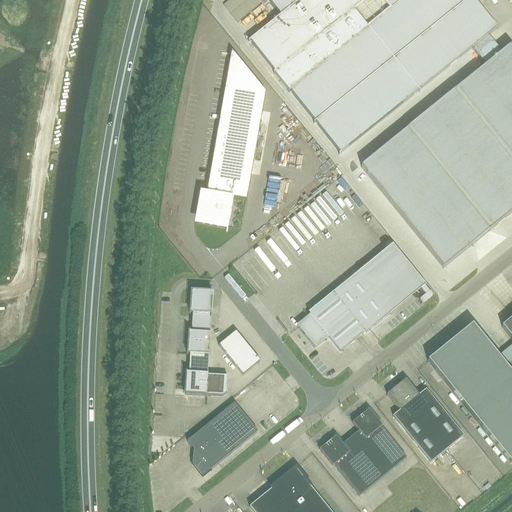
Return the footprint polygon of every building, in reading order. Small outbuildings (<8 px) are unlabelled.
[(279,18),(248,43),(249,43),(250,42),(275,73),(273,74),(274,74),(275,73),(290,92),(288,93),(289,93),(290,92),(315,123),(313,124),(314,125),(315,123),(340,154),(338,155),(339,156),(365,135),(472,49),(488,36),(497,29),(473,0),(267,0),(281,16),(279,17),(279,18)] [(486,67),(455,91),(511,161),(511,49),(510,47),(502,54),(488,36),(472,49),(486,67)] [(511,161),(455,91),(407,130),(489,231),(511,213),(511,161)] [(200,193),(200,194),(203,195),(198,223),(227,229),(226,232),(227,232),(233,199),(247,201),(264,102),(224,95),(206,194),(200,193)] [(489,231),(407,130),(361,167),(442,269),(489,231)] [(299,327),(306,335),(307,334),(310,339),(309,339),(316,347),(327,338),(340,353),(365,333),(366,334),(370,331),(390,315),(357,275),(333,294),(308,314),(311,317),(299,327)] [(209,356),(210,335),(211,315),(212,315),(213,294),(192,293),(190,314),(193,314),(191,334),(189,334),(188,355),(190,355),(209,356)] [(511,319),(505,325),(502,328),(511,340),(511,319)] [(511,463),(511,375),(504,366),(498,358),(485,342),(472,327),(464,333),(428,363),(510,465),(511,463)] [(219,347),(243,376),(260,362),(236,333),(219,347)] [(207,376),(209,356),(190,355),(188,375),(186,374),(185,396),(207,397),(207,396),(222,397),(223,397),(226,394),(228,378),(207,376)] [(406,380),(393,390),(387,396),(400,412),(393,418),(431,464),(463,437),(426,391),(419,397),(406,380)] [(234,404),(187,442),(193,450),(192,464),(203,477),(257,433),(234,404)] [(351,439),(383,478),(406,459),(381,428),(382,427),(369,410),(352,424),(359,432),(351,439)] [(383,478),(351,439),(343,445),(336,437),(319,451),(333,467),(334,466),(359,497),(383,478)] [(496,471),(500,468),(486,450),(482,454),(496,471)] [(442,469),(449,464),(446,459),(438,465),(442,469)] [(249,508),(252,511),(329,511),(309,487),(309,486),(296,470),(272,489),(272,490),(249,508)]
